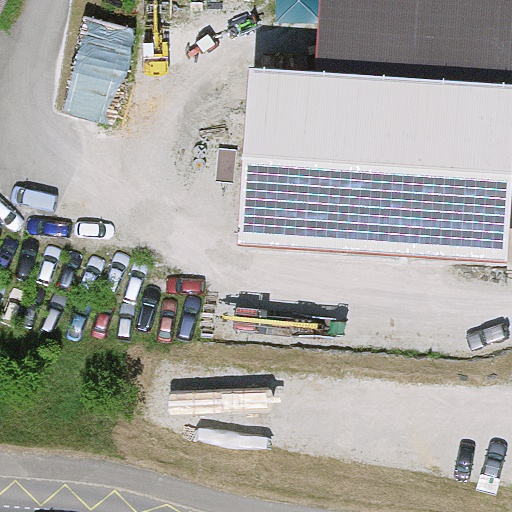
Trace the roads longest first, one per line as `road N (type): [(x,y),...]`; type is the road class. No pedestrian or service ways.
road 1 (residential): [(511,303),(221,274),(10,178),(0,158)]
road 2 (residential): [(0,114),(44,0)]
